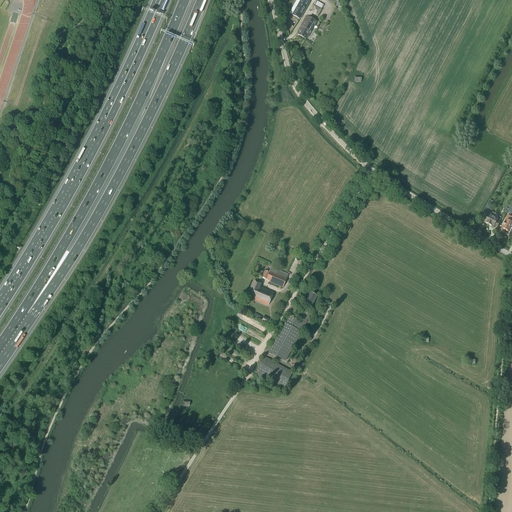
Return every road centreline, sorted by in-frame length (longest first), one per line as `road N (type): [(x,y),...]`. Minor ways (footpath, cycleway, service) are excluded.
road 1 (unclassified): [(511,256),(372,171),(342,144),(298,91),(270,0)]
road 2 (motorway): [(23,310),(92,222),(201,0)]
road 3 (motorway): [(164,0),(86,164),(0,310)]
road 4 (motorway): [(23,310),(129,122),(184,0)]
